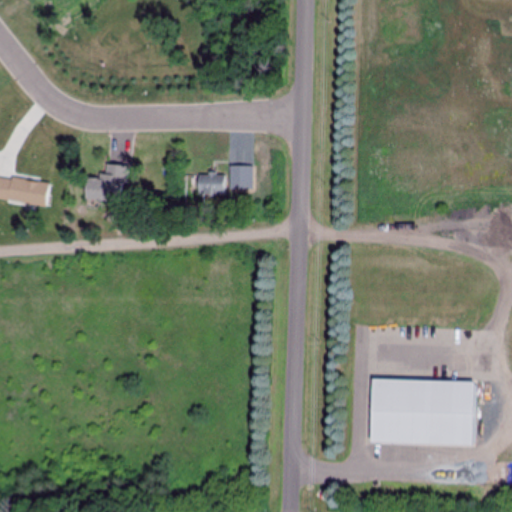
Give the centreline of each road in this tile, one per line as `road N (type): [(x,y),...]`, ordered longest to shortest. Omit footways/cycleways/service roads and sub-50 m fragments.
road 1 (residential): [(0,40),(44,97),(83,115),(303,117)]
road 2 (residential): [(299,257),(306,0)]
road 3 (residential): [(292,511),(299,257)]
